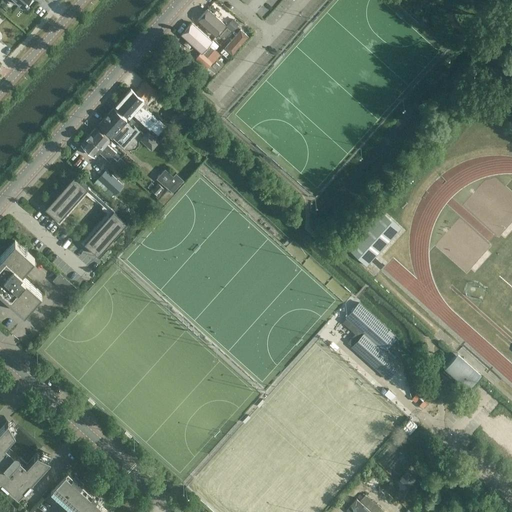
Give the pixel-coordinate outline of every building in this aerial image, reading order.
[(207,7),(197,18),(216,35),(226,24),(207,7)] [(184,29),(178,36),(199,55),(209,43),(196,31),(191,36),(184,29)] [(145,80),(135,92),(130,89),(123,97),(158,128),(162,123),(158,119),(157,120),(145,109),(140,105),(155,89),(145,80)] [(158,128),(123,97),(116,105),(129,117),(133,113),(150,128),(151,128),(154,131),(158,128)] [(113,108),(106,116),(124,132),(126,130),(128,131),(129,130),(123,124),(126,120),(113,108)] [(124,132),(106,116),(99,124),(112,136),(112,137),(118,142),(121,139),(127,145),(132,139),(124,132)] [(137,135),(141,138),(149,128),(145,125),(137,135)] [(95,127),(88,135),(110,155),(113,157),(116,153),(106,143),(109,140),(95,127)] [(110,155),(88,135),(81,143),(94,156),(98,152),(106,159),(110,155)] [(165,186),(167,183),(173,189),(180,181),(174,176),(173,176),(165,168),(156,178),(165,186)] [(114,194),(123,184),(106,169),(97,179),(114,194)] [(74,175),(45,208),(59,220),(84,192),(100,206),(104,201),(74,175)] [(109,214),(84,243),(98,255),(127,222),(105,203),(101,207),(109,214)] [(366,266),(400,228),(382,212),(348,249),(366,266)] [(15,240),(0,256),(0,291),(24,313),(42,293),(20,274),(35,258),(15,240)] [(358,303),(346,317),(364,333),(352,346),(388,378),(400,365),(382,349),(394,335),(358,303)] [(456,356),(445,367),(467,387),(478,376),(456,356)] [(421,388),(413,397),(420,403),(428,394),(421,388)] [(0,428),(0,478),(18,494),(50,458),(36,452),(26,463),(19,456),(19,455),(20,455),(20,454),(20,453),(20,452),(19,451),(19,450),(18,450),(17,449),(16,449),(15,449),(14,449),(13,450),(13,451),(5,444),(15,433),(7,420),(0,428)] [(108,511),(96,501),(100,497),(99,496),(97,498),(78,481),(80,479),(79,479),(78,481),(67,472),(52,489),(78,511),(108,511)] [(356,498),(346,509),(349,511),(384,511),(365,495),(359,501),(356,498)]
